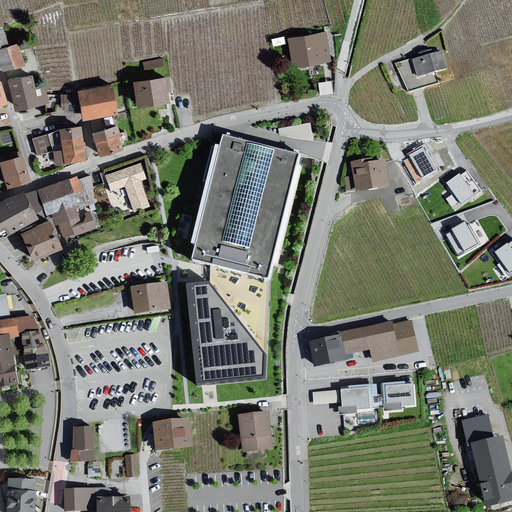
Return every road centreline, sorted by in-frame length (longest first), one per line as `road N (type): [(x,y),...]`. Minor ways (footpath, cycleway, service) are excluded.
road 1 (residential): [(0,194),(260,113)]
road 2 (residential): [(294,329),(511,290)]
road 3 (residential): [(294,329),(345,122)]
road 4 (residential): [(295,511),(294,329)]
road 5 (residential): [(345,122),(400,135),(511,113)]
road 6 (residential): [(67,386),(50,319),(0,254)]
